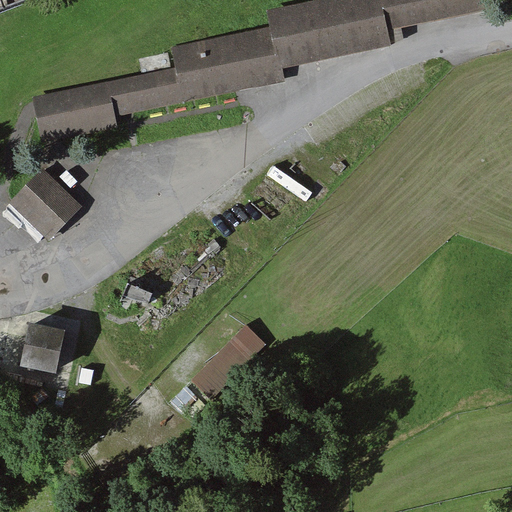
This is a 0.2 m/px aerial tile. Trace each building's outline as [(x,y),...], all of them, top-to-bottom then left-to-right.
[(176,72),(32,100),(41,144),(117,129),(115,120),(285,86),(282,72),(392,50),(389,33),(487,14),(484,0),(344,0),(268,15),(271,32),(172,52),(176,72)] [(83,208),(43,171),(10,205),(50,243),(83,208)] [(64,333),(27,327),(20,369),(57,376),(64,333)] [(271,349),(248,327),(193,382),(216,404),(271,349)] [(142,446),(83,394),(52,430),(111,482),(142,446)]
